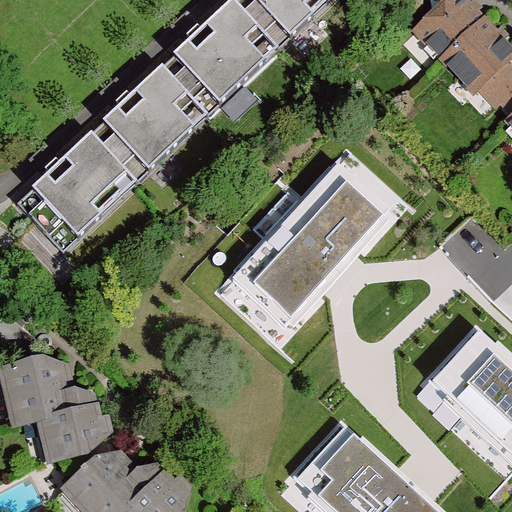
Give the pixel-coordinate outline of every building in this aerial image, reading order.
[(249,0),(237,0),(232,5),(277,53),(289,41),(249,0)] [(333,0),(249,0),(289,41),(333,0)] [(472,7),(464,0),(450,0),(415,33),(442,61),(484,20),(477,12),(481,9),(476,4),(472,7)] [(277,53),(232,5),(173,61),(218,109),(277,53)] [(484,20),(442,61),(476,96),(481,91),(508,66),(511,62),(511,49),(505,42),(509,37),(503,31),(498,35),(484,20)] [(160,73),(206,121),(218,109),(173,61),(160,73)] [(511,69),(508,66),(481,91),(498,109),(501,106),(511,117),(511,69)] [(206,121),(160,73),(102,128),(147,176),(206,121)] [(102,128),(90,139),(135,187),(147,176),(102,128)] [(135,187),(90,139),(17,208),(62,256),(135,187)] [(391,211),(338,163),(232,279),(285,328),(290,322),(294,326),(390,221),(386,217),(391,211)] [(16,240),(0,227),(0,250),(5,255),(16,240)] [(511,357),(480,328),(432,380),(448,395),(443,400),(511,462),(511,357)] [(45,361),(0,371),(0,373),(14,431),(40,425),(51,467),(86,459),(114,435),(110,420),(103,421),(100,408),(98,408),(93,388),(68,394),(66,384),(73,382),(71,368),(45,361)] [(360,439),(345,426),(298,479),(313,492),(309,497),(326,511),(448,511),(363,435),(360,439)] [(97,463),(63,493),(81,511),(186,511),(193,491),(183,480),(177,485),(160,468),(154,470),(148,464),(134,477),(127,471),(132,465),(123,456),(97,463)]
